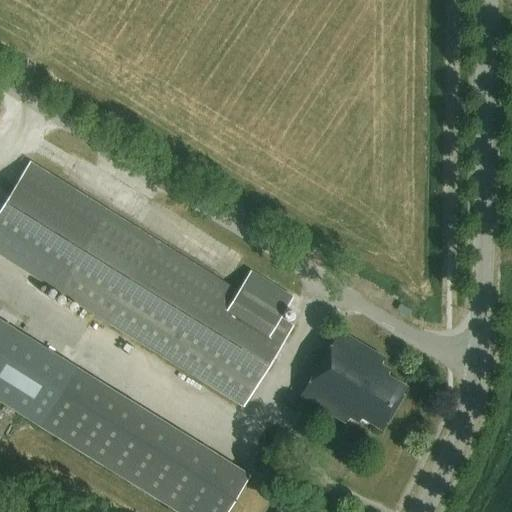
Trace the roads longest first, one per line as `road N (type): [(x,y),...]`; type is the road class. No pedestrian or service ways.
road 1 (unclassified): [(478,365),(0,83)]
road 2 (secondary): [(478,365),(489,0)]
road 3 (secondary): [(423,511),(465,425),(478,365)]
